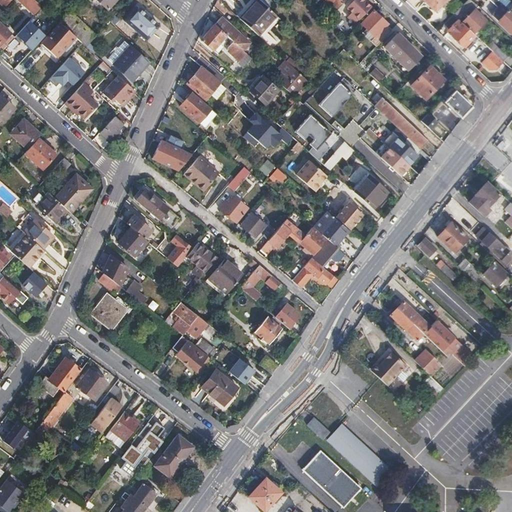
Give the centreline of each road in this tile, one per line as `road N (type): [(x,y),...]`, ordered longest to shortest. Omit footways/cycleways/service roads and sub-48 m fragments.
road 1 (tertiary): [(500,109),(355,289),(314,360),(238,453)]
road 2 (residential): [(238,453),(58,320)]
road 3 (residential): [(120,180),(192,22)]
road 4 (residential): [(120,180),(0,71)]
road 5 (residential): [(386,0),(500,109)]
road 6 (residential): [(58,320),(120,180)]
road 7 (unknown): [(256,428),(347,511)]
